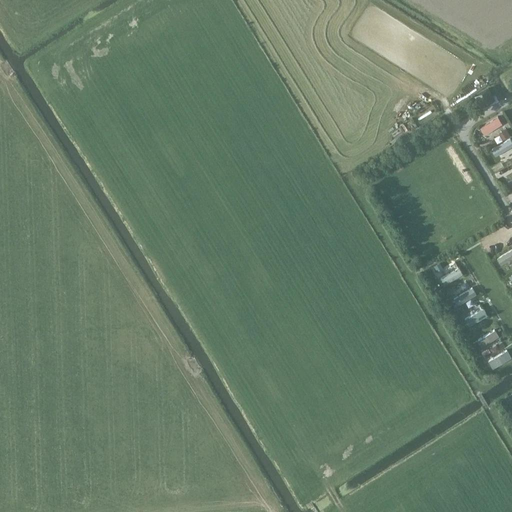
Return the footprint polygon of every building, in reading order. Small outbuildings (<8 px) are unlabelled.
[(494,100),(492,96),(488,89),(475,97),(481,108),(494,100)] [(487,131),(506,121),(502,113),(483,123),(487,131)] [(511,125),(511,124),(502,128),(506,135),(511,131),(511,125)] [(492,138),(496,143),(503,138),(499,132),(492,138)] [(511,134),(497,143),(501,150),(511,143),(511,134)] [(505,261),(511,257),(511,247),(501,253),(505,261)] [(450,279),(467,272),(464,266),(447,273),(450,279)] [(463,289),(472,286),(471,280),(462,284),(463,289)] [(475,285),(460,295),(464,301),(479,291),(475,285)] [(488,306),(468,314),(472,323),(492,315),(488,306)] [(482,336),(486,344),(502,333),(497,326),(482,336)] [(489,351),(492,357),(500,352),(497,347),(489,351)] [(511,347),(492,355),(495,363),(511,356),(511,347)]
